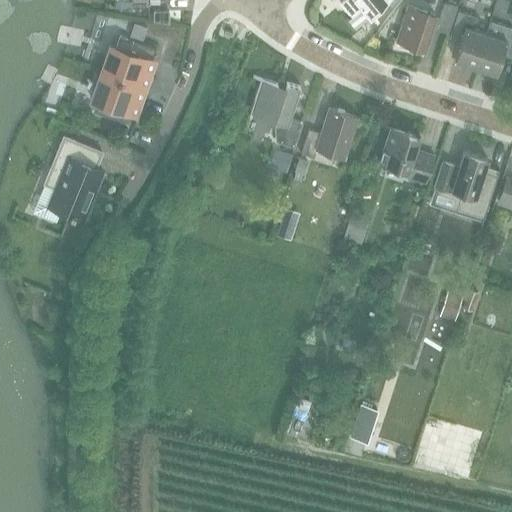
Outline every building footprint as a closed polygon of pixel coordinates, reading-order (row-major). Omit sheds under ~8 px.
[(352,16),(358,11),(362,7),(370,16),(380,7),(378,4),(383,0),(341,0),(340,1),(352,16)] [(501,13),(504,0),(492,0),(490,10),(501,13)] [(443,1),(434,27),(447,31),(455,5),(443,1)] [(422,47),(433,13),(407,4),(395,39),(422,47)] [(475,64),(486,32),(474,28),(478,16),(457,9),(449,36),(460,39),(454,57),(475,64)] [(167,10),(151,10),(151,20),(156,20),(157,21),(167,22),(167,10)] [(511,27),(501,24),(490,20),(486,32),(475,64),(497,71),(502,52),(511,55),(511,27)] [(133,22),(128,36),(142,40),(146,26),(133,22)] [(110,43),(100,70),(148,87),(153,72),(147,70),(155,47),(120,35),(116,45),(110,43)] [(148,87),(100,70),(91,97),(97,100),(93,110),(128,123),(136,100),(142,102),(148,87)] [(293,145),(301,120),(289,117),(300,85),(286,80),(285,84),(261,76),(250,111),(274,119),(275,139),(293,145)] [(343,155),(356,115),(328,106),(321,131),(308,127),(301,152),(313,156),(316,146),(343,155)] [(425,180),(434,152),(414,146),(418,134),(390,125),(379,160),(406,169),(405,173),(425,180)] [(101,150),(63,135),(44,183),(55,187),(48,204),(82,218),(83,215),(86,216),(91,203),(89,202),(96,183),(93,182),(99,168),(95,166),(101,150)] [(286,172),(292,153),(275,147),(269,166),(286,172)] [(442,158),(434,183),(461,192),(455,210),(480,219),(494,179),(480,174),(487,156),(463,148),(458,163),(442,158)] [(298,157),(294,169),(301,171),(305,160),(298,157)] [(511,176),(506,175),(498,200),(511,205),(511,204),(511,176)] [(407,207),(402,222),(412,225),(414,216),(417,210),(407,207)] [(467,285),(461,302),(471,305),(477,289),(467,285)] [(448,288),(441,313),(453,317),(461,292),(448,288)] [(233,388),(248,392),(257,355),(231,349),(225,376),(235,379),(233,388)] [(346,369),(344,372),(353,375),(356,367),(351,365),(346,369)] [(353,421),(348,435),(365,441),(376,408),(359,402),(353,421)]
